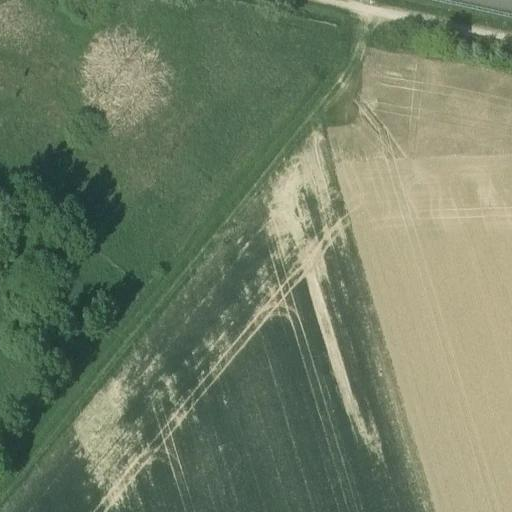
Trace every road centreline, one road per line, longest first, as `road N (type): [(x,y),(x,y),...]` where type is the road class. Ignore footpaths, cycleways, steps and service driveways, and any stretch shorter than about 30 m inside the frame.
road 1 (track): [(364,9),(354,38),(0,486)]
road 2 (track): [(511,39),(364,9)]
